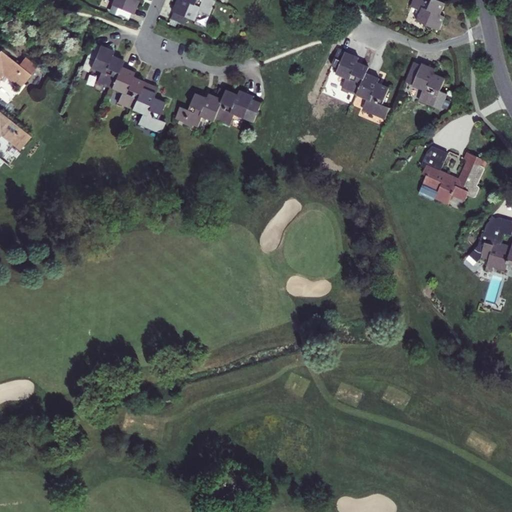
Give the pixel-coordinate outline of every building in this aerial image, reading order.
[(133,0),(110,0),(108,6),(114,8),(129,14),(131,15),(137,2),(133,0)] [(211,0),(181,0),(182,0),(180,0),(175,0),(170,13),(171,13),(185,19),(193,22),(197,13),(207,17),(214,1),(211,0)] [(443,5),(431,0),(410,0),(408,8),(418,12),(414,22),(438,32),(443,18),(438,15),(443,5)] [(114,8),(111,16),(126,22),(129,14),(114,8)] [(171,13),(169,20),(182,26),(185,19),(171,13)] [(110,90),(120,67),(122,61),(110,56),(112,51),(98,45),(98,46),(89,42),(85,51),(94,55),(89,69),(98,73),(94,84),(110,90)] [(365,73),(367,67),(356,62),(357,58),(337,49),(330,66),(336,68),(333,75),(343,79),(340,89),(355,95),(365,73)] [(94,55),(85,51),(76,74),(85,78),(89,69),(94,55)] [(20,91),(38,68),(26,58),(19,67),(0,53),(0,52),(0,81),(3,77),(20,91)] [(409,85),(409,86),(420,91),(415,102),(438,110),(445,95),(437,92),(443,79),(429,74),(431,69),(418,64),(418,66),(411,63),(403,83),(409,85)] [(131,111),(141,87),(143,82),(131,77),(133,72),(120,67),(110,90),(118,94),(115,105),(131,111)] [(355,95),(354,98),(362,101),(359,110),(382,119),(387,107),(381,105),(388,87),(377,83),(378,78),(365,73),(355,95)] [(153,93),(141,87),(131,111),(140,115),(136,125),(158,135),(163,123),(156,120),(163,102),(152,97),(153,93)] [(236,95),(227,90),(223,100),(214,121),(228,127),(232,116),(253,125),(261,104),(251,100),(253,97),(237,91),(236,95)] [(187,111),(178,108),(173,121),(182,124),(182,126),(189,130),(190,128),(195,130),(200,119),(213,124),(214,121),(223,100),(208,94),(205,99),(194,94),(187,111)] [(32,139),(0,113),(0,139),(1,138),(21,153),(32,139)] [(428,155),(424,167),(420,176),(426,178),(422,187),(435,192),(432,199),(446,205),(449,196),(463,202),(465,195),(473,198),(478,188),(475,187),(482,169),(478,167),(481,161),(464,154),(460,162),(463,164),(456,180),(442,174),(449,158),(433,151),(428,155)] [(511,239),(509,247),(499,244),(504,229),(511,232),(511,230),(511,218),(498,214),(491,222),(488,231),(486,235),(481,234),(476,249),(481,251),(479,259),(488,262),(487,267),(504,273),(507,261),(511,262),(511,239)] [(499,290),(504,277),(497,274),(492,288),(499,290)]
